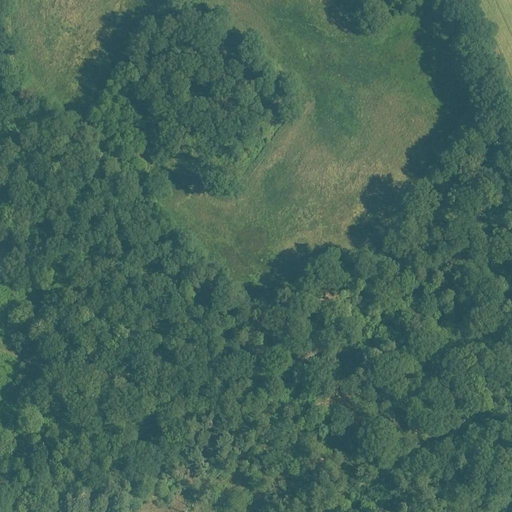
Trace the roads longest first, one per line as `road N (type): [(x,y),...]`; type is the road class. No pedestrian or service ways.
road 1 (track): [(511,410),(343,350),(140,382),(26,360),(0,347)]
road 2 (track): [(444,0),(511,145)]
